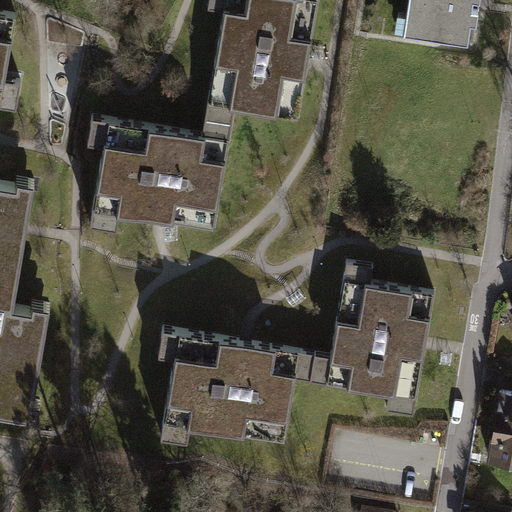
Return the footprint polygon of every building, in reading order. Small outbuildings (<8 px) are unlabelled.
[(204,112),(229,117),(232,101),(295,111),(313,0),(216,0),(223,1),(204,112)] [(410,0),(408,16),(398,15),(396,33),(468,44),(471,24),(477,25),(479,12),(473,11),(475,0),(482,1),(481,0),(410,0)] [(22,78),(5,75),(15,13),(0,10),(0,100),(18,103),(22,78)] [(92,107),(87,133),(103,136),(89,215),(113,220),(116,204),(211,220),(229,117),(204,112),(201,127),(92,107)] [(0,406),(42,414),(46,397),(34,394),(51,299),(38,297),(36,305),(10,300),(23,227),(33,174),(24,172),(22,178),(0,174),(0,406)] [(367,261),(345,258),(332,347),(314,344),(309,377),(386,388),(384,405),(414,410),(433,286),(365,276),(367,261)] [(175,351),(162,428),(186,432),(187,422),(284,438),(295,373),(309,377),(314,344),(162,320),(157,348),(175,351)] [(511,393),(501,392),(494,430),(511,432),(511,393)] [(511,432),(494,430),(487,466),(511,470),(511,432)] [(402,511),(404,506),(366,502),(364,511),(402,511)]
